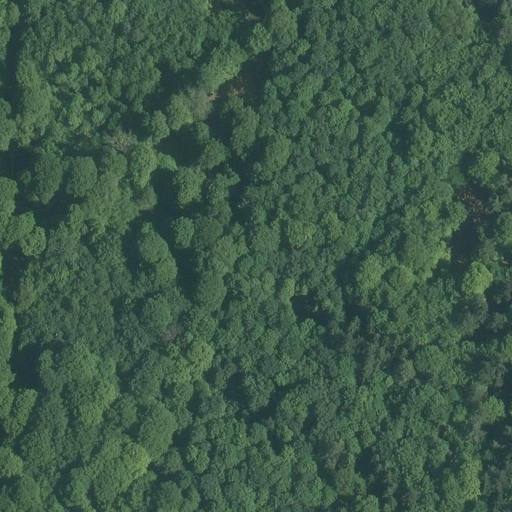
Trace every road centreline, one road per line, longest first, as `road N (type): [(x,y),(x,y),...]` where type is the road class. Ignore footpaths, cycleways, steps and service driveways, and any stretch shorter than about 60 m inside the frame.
road 1 (track): [(2,511),(19,0)]
road 2 (track): [(478,511),(511,372)]
